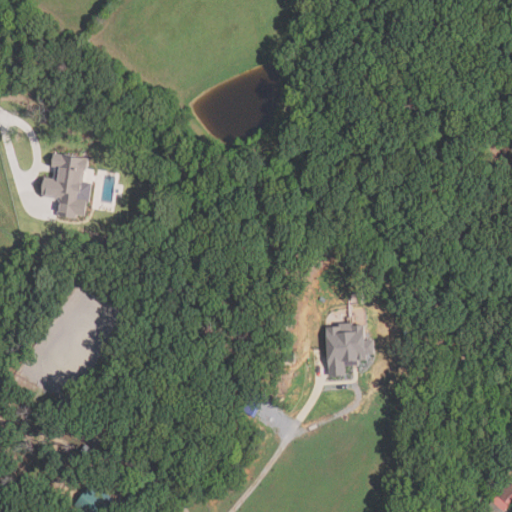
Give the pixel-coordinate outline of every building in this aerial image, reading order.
[(94,184),(85,182),(87,172),(89,172),(91,158),(56,153),(54,167),(57,168),(55,179),(46,178),(43,194),(45,195),(45,197),(61,199),(58,215),(61,215),(61,217),(78,219),(78,215),(87,216),(89,202),(91,202),(94,184)] [(348,376),(331,378),(327,329),(342,327),(343,334),(356,333),(356,326),(367,325),(368,341),(376,341),(377,355),(369,356),(369,361),(361,361),(361,366),(347,367),(348,376)] [(405,329),(405,339),(414,340),(415,330),(405,329)] [(297,362),(286,363),(285,355),(296,355),(297,362)] [(268,395),(256,418),(242,411),(254,387),(268,395)] [(125,448),(113,441),(118,432),(130,438),(125,448)] [(135,455),(132,447),(140,444),(143,453),(135,455)] [(89,459),(94,450),(87,446),(82,454),(89,459)] [(127,487),(107,474),(114,464),(133,477),(127,487)] [(507,511),(511,505),(511,481),(495,501),(507,511)] [(116,500),(106,511),(83,511),(76,506),(95,483),(116,500)] [(147,496),(137,511),(124,503),(135,487),(147,496)] [(485,511),(493,502),(505,511),(485,511)]
